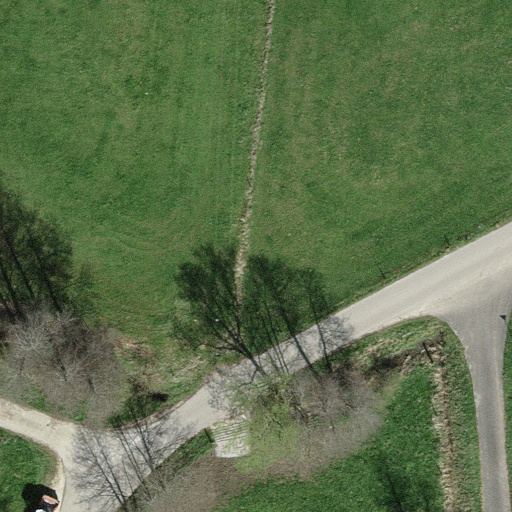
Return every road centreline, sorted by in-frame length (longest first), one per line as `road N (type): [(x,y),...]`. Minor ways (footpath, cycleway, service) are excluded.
road 1 (unclassified): [(511,237),(221,392),(124,465),(89,511)]
road 2 (track): [(495,511),(482,324),(469,260)]
road 3 (track): [(0,422),(124,465)]
